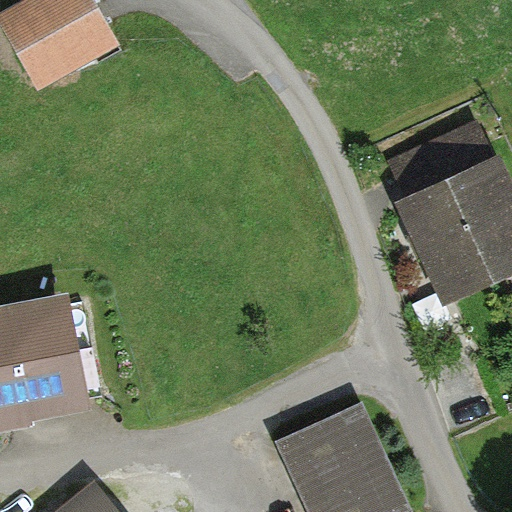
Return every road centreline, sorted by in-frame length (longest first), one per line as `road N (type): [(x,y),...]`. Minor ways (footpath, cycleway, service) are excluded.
road 1 (residential): [(464,511),(341,180),(283,79),(223,9)]
road 2 (unknown): [(0,483),(162,455),(400,349)]
